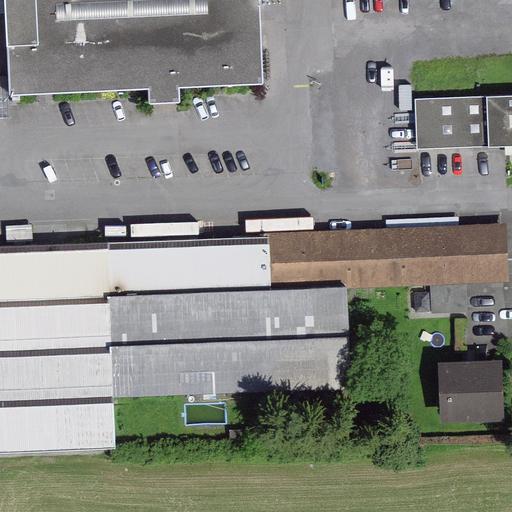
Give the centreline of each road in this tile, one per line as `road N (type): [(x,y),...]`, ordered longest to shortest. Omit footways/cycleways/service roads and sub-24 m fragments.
road 1 (residential): [(511,200),(0,220)]
road 2 (unknown): [(509,21),(325,31),(302,49),(295,91),(299,208)]
